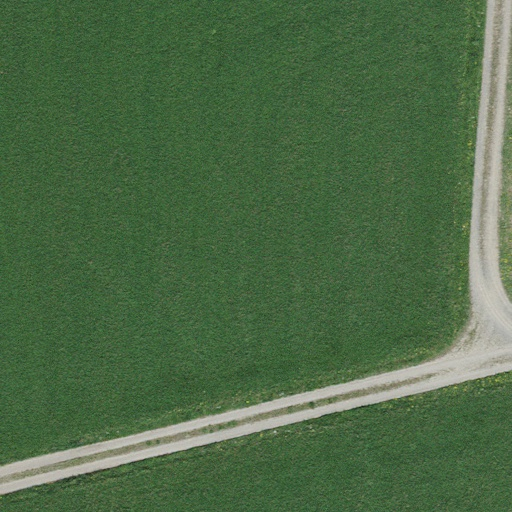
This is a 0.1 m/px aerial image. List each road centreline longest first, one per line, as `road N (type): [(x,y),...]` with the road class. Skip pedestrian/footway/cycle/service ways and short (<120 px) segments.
road 1 (track): [(511,356),(245,403),(0,467)]
road 2 (track): [(487,362),(466,204),(483,0)]
